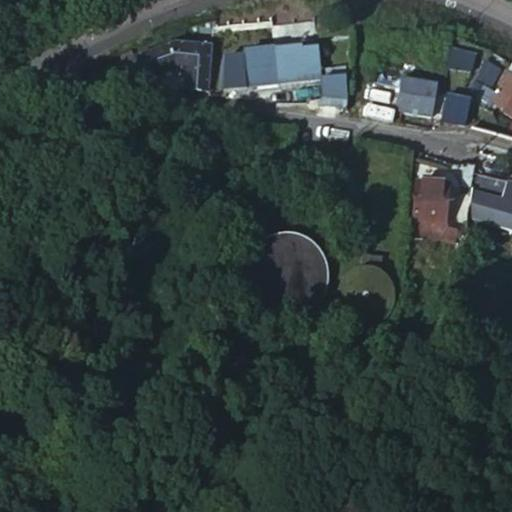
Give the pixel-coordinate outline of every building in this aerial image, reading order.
[(0,0),(0,11),(23,1),(23,0),(0,0)] [(183,87),(207,88),(210,45),(172,43),(129,59),(128,83),(151,85),(151,75),(172,70),(184,71),(183,87)] [(321,79),(318,51),(302,52),(302,48),(244,54),(246,71),(230,73),(232,90),(277,85),(277,83),(321,79)] [(472,56),(450,51),(448,68),(471,74),(475,63),(472,56)] [(511,74),(509,73),(508,72),(497,92),(490,88),(500,70),(486,62),(476,80),(484,85),(476,101),(487,108),(491,102),(511,115),(511,123),(510,127),(511,128),(511,74)] [(371,83),(366,116),(381,119),(393,122),(393,120),(396,110),(432,117),(437,87),(401,79),(399,89),(371,83)] [(346,97),(344,80),(322,82),(324,99),(346,97)] [(446,95),(441,120),(464,126),(470,101),(446,95)] [(468,166),(454,166),(458,187),(456,194),(471,198),(472,191),(474,175),(476,168),(468,166)] [(508,184),(474,175),(472,191),(504,199),(508,184)] [(446,226),(449,186),(416,182),(414,201),(418,201),(416,219),(427,220),(426,230),(422,230),(422,234),(457,241),(458,234),(462,235),(463,230),(446,226)] [(468,216),(509,227),(511,221),(511,184),(508,183),(508,184),(504,199),(472,191),(471,198),(468,216)] [(248,266),(247,271),(246,274),(246,283),(247,288),(249,297),(252,302),(255,306),(261,312),(269,317),(277,320),(286,322),(292,321),(297,320),(302,319),(310,315),(315,311),(322,302),(326,294),(328,289),(329,280),(328,272),(325,263),(321,256),(315,249),(308,244),(300,241),(295,239),(286,238),(278,240),(272,241),(264,245),(258,251),(252,258),(248,266)] [(377,269),(379,270),(381,259),(363,256),(361,268),(364,268),(368,267),(373,268),(377,269)] [(382,271),(379,270),(377,269),(373,268),(368,267),(364,268),(361,268),(357,269),(351,272),(348,275),(345,279),(341,284),(340,290),(339,298),(340,305),(343,312),(346,317),(352,321),(355,323),(360,325),(370,326),(374,325),(380,323),(384,321),(387,319),(393,312),(395,308),(397,303),(397,297),(396,291),(394,284),(391,279),(387,275),(382,271)]
